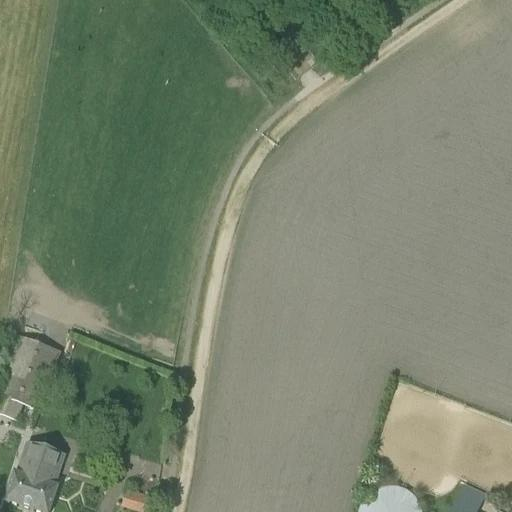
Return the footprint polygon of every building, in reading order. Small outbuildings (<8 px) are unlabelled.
[(0,401),(39,416),(61,355),(13,338),(0,375),(0,401)] [(55,488),(64,459),(27,447),(19,475),(13,475),(4,505),(26,511),(50,511),(58,489),(55,488)] [(420,511),(418,506),(415,501),(412,497),(408,494),(403,491),(398,489),(392,488),(387,488),(381,488),(376,490),(371,493),(367,496),(363,500),(360,504),(358,509),(357,511),(420,511)] [(485,498),(463,488),(451,511),(500,511),(506,500),(488,492),(485,498)] [(126,492),(120,510),(128,511),(146,511),(150,500),(126,492)]
